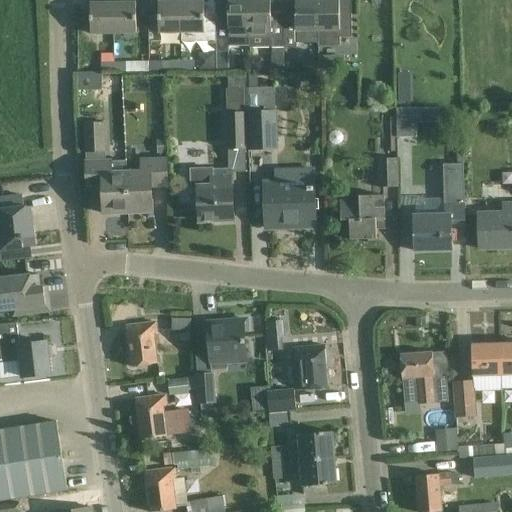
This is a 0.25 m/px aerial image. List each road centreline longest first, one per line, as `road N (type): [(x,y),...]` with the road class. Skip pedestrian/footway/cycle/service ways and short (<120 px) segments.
road 1 (residential): [(78,268),(126,264),(355,291)]
road 2 (residential): [(78,268),(57,0)]
road 3 (residential): [(114,511),(78,268)]
road 4 (residential): [(377,511),(355,291)]
road 5 (residential): [(355,291),(511,292)]
